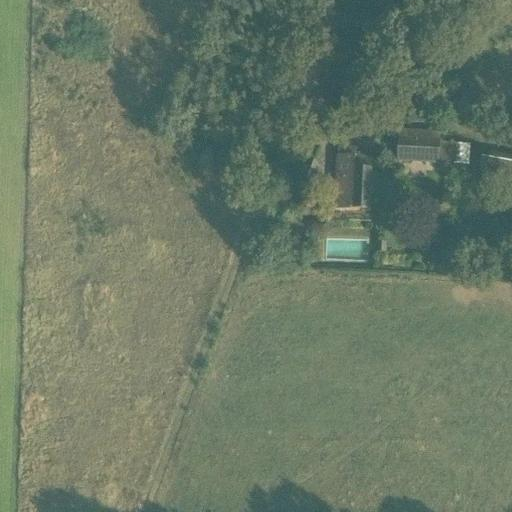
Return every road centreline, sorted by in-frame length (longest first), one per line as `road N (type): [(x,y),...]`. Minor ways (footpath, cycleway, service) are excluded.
road 1 (track): [(148,511),(261,180)]
road 2 (unclassified): [(261,180),(334,0)]
